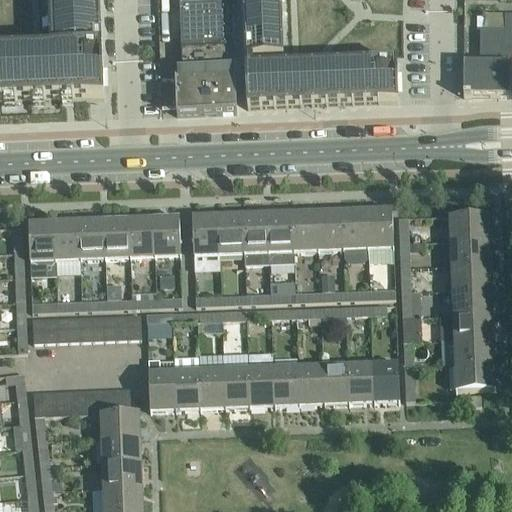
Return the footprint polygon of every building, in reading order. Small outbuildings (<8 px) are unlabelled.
[(99,0),(48,0),(51,55),(57,55),(57,61),(102,59),(99,0)] [(184,84),(175,84),(177,119),(207,118),(237,116),(237,115),(237,114),(233,22),(231,0),(180,0),(181,1),(183,43),(184,84)] [(280,0),(242,0),(245,64),(283,62),(280,0)] [(511,59),(511,17),(505,17),(505,32),(480,32),(480,66),(464,66),(464,100),(471,100),(471,99),(511,99),(511,59)] [(0,106),(104,102),(102,59),(57,61),(0,62),(0,106)] [(396,65),(246,71),(247,113),(398,107),(396,65)] [(366,214),(368,253),(394,252),(392,213),(366,214)] [(368,253),(366,214),(341,215),(343,254),(368,253)] [(341,215),(317,216),(319,255),(343,254),(341,215)] [(317,216),(292,217),(294,256),(319,255),(317,216)] [(294,266),(294,256),(292,217),(268,218),(269,257),(270,267),(294,266)] [(268,218),(243,219),(244,258),(244,268),(270,267),(269,257),(268,218)] [(244,258),(243,219),(218,220),(220,259),(244,258)] [(450,247),(490,245),(489,219),(449,220),(450,247)] [(220,259),(218,220),(192,221),(194,260),(220,259)] [(179,221),(154,222),(156,262),(181,261),(179,221)] [(154,222),(129,223),(130,263),(156,262),(154,222)] [(129,223),(104,224),(106,264),(130,263),(129,223)] [(104,224),(79,225),(81,265),(106,264),(104,224)] [(81,265),(79,225),(54,226),(56,265),(81,265)] [(56,265),(54,226),(29,227),(31,276),(42,276),(42,266),(56,265)] [(399,247),(410,247),(409,231),(399,231),(399,247)] [(15,257),(24,257),(24,240),(14,241),(15,257)] [(491,270),(490,245),(450,247),(451,271),(491,270)] [(410,264),(410,247),(399,247),(400,264),(410,264)] [(24,257),(15,257),(15,274),(25,274),(24,257)] [(491,270),(451,271),(452,297),(492,295),(491,270)] [(322,292),(335,291),(334,275),(321,275),(322,292)] [(401,298),(411,297),(410,280),(400,281),(401,298)] [(17,306),(26,306),(25,290),(16,290),(17,306)] [(396,294),(370,295),(370,305),(396,304),(396,294)] [(370,305),(370,295),(353,296),(354,305),(370,305)] [(493,320),(492,295),(452,297),(453,321),(493,320)] [(321,306),(320,296),(305,297),(305,307),(321,306)] [(320,296),(321,306),(337,306),(337,296),(320,296)] [(271,298),(271,308),(288,308),(288,297),(271,298)] [(412,313),(411,297),(401,298),(402,314),(412,313)] [(271,308),(271,298),(255,298),(255,309),(271,308)] [(221,310),(221,300),(205,301),(205,311),(221,310)] [(221,300),(221,310),(238,310),(237,300),(221,300)] [(157,302),(157,312),(173,311),(173,301),(157,302)] [(157,312),(157,302),(140,303),(141,313),(157,312)] [(108,304),(108,314),(124,313),(124,303),(108,304)] [(108,314),(108,304),(91,305),(91,315),(108,314)] [(74,305),(57,306),(58,316),(74,315),(74,305)] [(27,322),(26,306),(17,306),(18,323),(27,322)] [(58,316),(57,306),(31,307),(32,317),(58,316)] [(371,310),(371,320),(387,319),(386,309),(371,310)] [(371,320),(371,310),(354,311),(354,321),(371,320)] [(321,312),(322,322),(337,321),(337,311),(321,312)] [(322,322),(321,312),(305,312),(305,323),(322,322)] [(272,314),(272,324),(288,323),(287,313),(272,314)] [(272,324),(272,314),(255,315),(256,325),(272,324)] [(222,316),(222,326),(239,325),(238,315),(222,316)] [(222,326),(222,316),(205,316),(206,326),(222,326)] [(173,328),(173,317),(156,318),(156,329),(173,328)] [(189,317),(173,317),(173,328),(189,328),(189,317)] [(129,318),(117,319),(118,345),(130,344),(129,318)] [(141,318),(129,318),(130,344),(142,344),(141,318)] [(105,319),(93,320),(94,345),(106,345),(105,319)] [(117,319),(105,319),(106,345),(118,345),(117,319)] [(69,320),(57,321),(58,347),(70,346),(69,320)] [(82,346),(81,320),(69,320),(70,346),(82,346)] [(94,345),(93,320),(81,320),(82,346),(94,345)] [(493,320),(453,321),(454,346),(494,344),(493,320)] [(46,347),(45,321),(33,322),(34,348),(46,347)] [(58,347),(57,321),(45,321),(46,347),(58,347)] [(403,348),(413,347),(412,330),(402,331),(403,348)] [(18,340),(18,341),(19,358),(28,357),(27,340),(18,340)] [(495,369),(494,344),(454,346),(455,371),(495,369)] [(413,347),(403,348),(404,363),(414,363),(413,347)] [(373,368),(374,408),(400,407),(398,367),(373,368)] [(373,368),(348,369),(349,409),(374,408),(373,368)] [(349,409),(348,369),(323,370),(325,410),(349,409)] [(496,394),(495,369),(455,371),(455,395),(496,394)] [(325,410),(323,370),(298,371),(300,411),(325,410)] [(300,411),(298,371),(273,372),(275,412),(300,411)] [(273,372),(248,373),(249,413),(275,412),(273,372)] [(248,373),(224,374),(226,414),(249,413),(248,373)] [(224,374),(199,375),(201,415),(226,414),(224,374)] [(201,415),(199,375),(175,376),(176,416),(201,415)] [(176,416),(175,376),(149,377),(150,417),(176,416)] [(405,397),(415,397),(414,380),(405,381),(405,397)] [(17,403),(27,402),(26,397),(25,387),(16,388),(17,403)] [(119,417),(118,393),(106,394),(107,418),(119,417)] [(130,393),(118,393),(119,417),(131,417),(130,393)] [(95,418),(94,394),(82,395),(83,419),(95,418)] [(106,394),(94,394),(95,418),(100,418),(107,418),(106,394)] [(71,419),(70,395),(58,396),(59,420),(71,419)] [(82,395),(70,395),(71,419),(83,419),(82,395)] [(47,420),(46,396),(34,397),(35,421),(47,420)] [(59,420),(58,396),(46,396),(47,420),(59,420)] [(415,397),(405,397),(406,407),(415,407),(415,397)] [(481,410),(481,399),(471,400),(472,410),(481,410)] [(27,407),(27,402),(17,403),(19,422),(29,421),(27,407)] [(119,417),(107,418),(100,418),(101,442),(141,441),(140,417),(131,417),(119,417)] [(38,445),(47,444),(45,428),(36,429),(38,445)] [(20,437),(22,453),(32,452),(30,436),(20,437)] [(141,441),(101,442),(102,468),(142,466),(141,441)] [(49,461),(47,444),(38,445),(40,462),(49,461)] [(34,468),(32,452),(22,453),(24,469),(34,468)] [(143,491),(142,466),(102,468),(103,492),(143,491)] [(43,495),(52,494),(51,478),(42,479),(43,495)] [(28,502),(37,501),(35,485),(26,486),(28,502)] [(143,511),(143,491),(103,492),(103,511),(143,511)] [(52,494),(43,495),(45,511),(54,510),(52,494)] [(38,511),(37,501),(28,502),(28,511),(38,511)]
